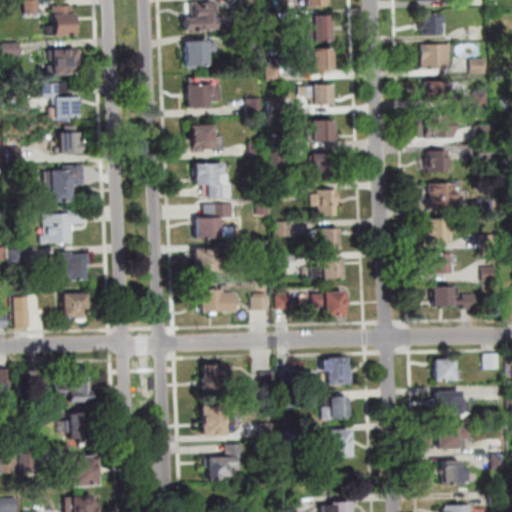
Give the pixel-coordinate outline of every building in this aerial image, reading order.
[(39,0),(39,13),(25,14),(25,0),(39,0)] [(241,0),(254,0),(254,9),(241,9),(241,0)] [(179,4),(180,31),(210,29),(209,3),(179,4)] [(53,6),(54,26),(48,26),(48,36),(76,35),(75,14),(74,14),(73,6),(53,6)] [(311,13),(312,39),(330,39),(328,12),(311,13)] [(264,13),(278,13),(278,26),(264,26),(264,13)] [(415,14),(417,31),(439,30),(438,13),(415,14)] [(259,34),(259,52),(244,52),(244,34),(259,34)] [(182,40),(183,66),(206,65),(204,39),(182,40)] [(3,43),(21,42),(22,58),(4,59),(3,43)] [(416,43),(417,68),(448,67),(447,42),(416,43)] [(310,48),(311,73),(332,72),(330,46),(310,48)] [(50,50),(50,60),(53,59),(54,76),(78,75),(77,49),(50,50)] [(467,56),(468,71),(484,71),(483,55),(467,56)] [(280,65),(294,64),(294,72),(280,73),(280,65)] [(267,66),(279,65),(279,79),(267,79),(267,66)] [(420,79),(422,100),(450,97),(448,77),(420,79)] [(184,83),(184,106),(207,106),(207,100),(219,100),(218,82),(184,83)] [(311,83),(312,102),(330,101),(329,82),(311,83)] [(44,84),(45,98),(53,98),(53,104),(54,104),(55,118),(79,117),(78,105),(82,105),(82,97),(71,97),(71,83),(44,84)] [(470,87),(471,105),(486,104),(485,86),(470,87)] [(247,99),(262,98),(262,114),(247,114),(247,99)] [(269,100),(282,100),(282,114),(269,114),(269,100)] [(511,100),(511,109),(501,109),(501,100),(511,100)] [(415,113),(416,136),(452,134),(451,111),(415,113)] [(311,118),(311,138),(333,138),(332,117),(311,118)] [(186,124),(187,149),(211,147),(210,123),(186,124)] [(476,126),(491,126),(491,141),(477,141),(476,126)] [(59,133),(60,147),(56,147),(56,154),(80,154),(80,151),(82,151),(81,141),(79,141),(79,133),(59,133)] [(284,134),(284,148),(270,148),(270,134),(284,134)] [(262,143),(262,157),(249,157),(249,144),(262,143)] [(477,145),(491,144),(492,160),(478,160),(477,145)] [(22,163),(10,163),(9,148),(22,147),(22,163)] [(421,148),(422,170),(449,169),(447,147),(421,148)] [(334,150),(334,170),(309,169),(310,150),(334,150)] [(270,152),(284,152),(284,166),(270,166),(270,152)] [(190,163),(191,184),(202,184),(202,196),(227,195),(226,162),(190,163)] [(44,172),(45,202),(71,201),(71,185),(84,185),(84,165),(66,166),(66,171),(50,171),(50,172),(44,172)] [(424,181),(425,205),(454,204),(453,179),(424,181)] [(289,186),(289,201),(276,201),(276,186),(289,186)] [(336,187),(336,214),(315,214),(315,187),(336,187)] [(479,199),(494,199),(494,212),(479,212),(479,199)] [(267,200),(267,215),(256,215),(256,200),(267,200)] [(43,215),(68,214),(68,209),(83,208),(83,223),(71,223),(72,243),(40,244),(40,236),(43,236),(43,215)] [(191,217),(191,238),(216,238),(215,215),(191,217)] [(425,217),(428,243),(451,241),(448,215),(425,217)] [(291,222),(291,237),(275,237),(275,222),(291,222)] [(318,227),(319,247),(339,246),(339,225),(318,227)] [(495,235),(495,248),(481,248),(480,235),(495,235)] [(268,241),(268,256),(256,256),(255,241),(268,241)] [(215,278),(215,246),(192,246),(192,278),(215,278)] [(11,248),(30,247),(30,264),(12,265),(11,248)] [(429,251),(430,272),(449,271),(448,250),(429,251)] [(57,253),(59,279),(60,279),(60,286),(70,286),(69,281),(84,280),(83,265),(86,265),(85,254),(69,255),(69,253),(57,253)] [(321,257),(322,276),(342,276),(342,255),(321,257)] [(277,256),(291,256),(291,269),(278,269),(277,256)] [(482,267),(497,267),(497,282),(482,283),(482,267)] [(429,284),(430,304),(453,304),(451,283),(429,284)] [(196,288),(197,311),(231,310),(231,290),(217,290),(217,287),(196,288)] [(324,290),(325,314),(347,313),(346,289),(324,290)] [(62,319),(62,295),(85,294),(86,310),(82,310),(82,319),(62,319)] [(291,295),(291,309),(277,309),(277,295),(291,295)] [(476,308),(464,309),(463,296),(476,296),(476,308)] [(15,327),(14,310),(16,310),(15,298),(28,297),(29,310),(30,310),(30,326),(15,327)] [(253,297),(269,297),(269,310),(253,310),(253,297)] [(484,354),(499,354),(499,369),(484,369),(484,354)] [(322,356),(346,355),(347,382),(323,383),(322,356)] [(433,357),(433,379),(455,378),(454,356),(433,357)] [(223,388),(222,362),(199,363),(200,376),(196,376),(197,389),(223,388)] [(0,368),(13,368),(13,389),(0,389),(0,368)] [(256,370),(257,385),(275,384),(275,370),(256,370)] [(67,403),(91,401),(89,371),(64,373),(67,403)] [(503,386),(503,399),(487,399),(487,386),(503,386)] [(433,390),(434,413),(461,411),(460,388),(433,390)] [(326,395),(326,416),(347,416),(346,394),(326,395)] [(199,403),(200,435),(224,434),(223,402),(199,403)] [(22,423),(36,421),(34,407),(20,409),(22,423)] [(69,415),(93,415),(94,440),(69,441),(69,415)] [(256,421),(256,435),(272,434),(272,420),(256,421)] [(436,424),(467,423),(468,445),(437,447),(436,424)] [(324,427),(324,430),(313,430),(314,442),(325,441),(326,456),(349,455),(348,426),(324,427)] [(1,456),(16,456),(16,441),(1,441),(1,456)] [(234,442),(234,465),(226,466),(226,475),(221,475),(221,479),(204,480),(203,455),(222,455),(221,442),(234,442)] [(22,471),(36,471),(35,448),(21,448),(22,471)] [(505,454),(505,468),(493,468),(493,454),(505,454)] [(70,488),(98,487),(97,457),(69,458),(70,488)] [(3,474),(17,473),(16,459),(2,460),(3,474)] [(439,465),(467,465),(467,483),(439,483),(439,465)] [(504,491),(504,507),(491,507),(491,491),(504,491)] [(299,495),(299,511),(285,511),(284,495),(299,495)] [(63,511),(98,511),(98,508),(93,509),(92,497),(62,500),(63,511)] [(0,500),(0,511),(16,511),(16,499),(0,500)] [(319,500),(319,511),(350,511),(350,499),(319,500)] [(438,511),(438,502),(472,501),(472,511),(438,511)]
